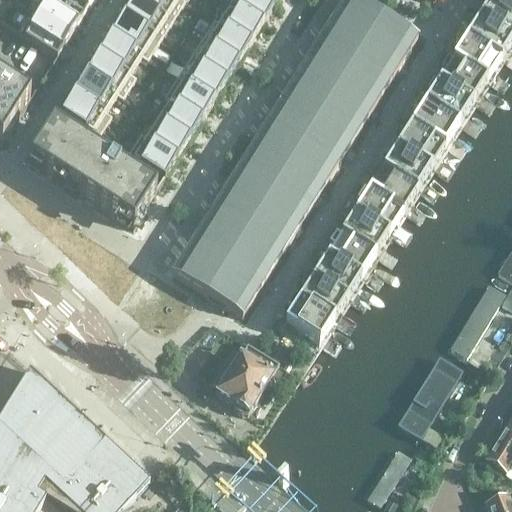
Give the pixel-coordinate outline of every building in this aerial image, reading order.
[(95,2),(92,0),(51,0),(50,1),(83,22),(85,18),(93,6),(95,2)] [(135,0),(133,4),(170,27),(182,8),(176,4),(170,0),(135,0)] [(242,323),(417,43),(347,0),(187,255),(172,279),(214,306),(242,323)] [(235,0),(229,10),(261,30),(273,11),(256,0),(235,0)] [(256,0),(273,11),(279,0),(256,0)] [(511,9),(497,0),(484,0),(482,4),(488,8),(481,19),(481,20),(511,39),(511,9)] [(511,0),(497,0),(511,9),(511,0)] [(83,22),(50,1),(37,22),(70,42),(72,38),(80,26),(83,22)] [(121,23),(158,46),(170,27),(133,4),(121,23)] [(217,30),(249,49),(261,30),(229,10),(217,30)] [(508,52),(511,45),(511,39),(481,20),(481,19),(475,15),(468,26),(475,30),(467,41),(467,42),(501,63),(501,62),(508,52)] [(70,42),(37,22),(24,43),(56,64),(59,59),(67,46),(70,42)] [(140,62),(146,66),(158,46),(121,23),(109,42),(140,62)] [(199,45),(237,68),(249,49),(217,30),(212,26),(199,45)] [(494,74),(501,63),(467,42),(467,41),(461,37),(454,48),(461,52),(453,63),(453,64),(487,85),(487,84),(494,74)] [(97,62),(128,81),(140,62),(109,42),(97,62)] [(187,65),(224,88),(237,68),(199,45),(187,65)] [(480,96),(487,85),(453,64),(453,63),(447,59),(440,70),(447,74),(439,85),(439,86),(473,107),(473,106),(480,96)] [(116,101),(122,104),(134,85),(128,81),(97,62),(85,81),(116,101)] [(175,84),(212,107),(224,88),(187,65),(175,84)] [(73,100),(104,120),(116,101),(85,81),(73,100)] [(466,118),(473,107),(439,86),(439,85),(433,81),(426,92),(433,96),(426,107),(425,108),(459,129),(460,128),(466,118)] [(169,107),(200,126),(212,107),(175,84),(163,103),(169,107)] [(20,100),(3,89),(0,87),(0,149),(1,150),(29,106),(20,100)] [(60,120),(97,143),(98,142),(110,123),(104,120),(73,100),(60,120)] [(452,140),(459,129),(425,108),(426,107),(419,103),(412,114),(419,118),(412,129),(411,130),(445,151),(446,150),(452,140)] [(157,126),(188,146),(200,126),(169,107),(157,126)] [(29,170),(132,235),(164,184),(127,161),(98,142),(97,143),(60,120),(29,170)] [(438,162),(445,151),(411,130),(412,129),(405,125),(398,135),(398,136),(405,140),(398,151),(397,152),(431,173),(432,172),(438,162)] [(145,145),(176,165),(188,146),(157,126),(145,145)] [(127,161),(164,184),(176,165),(145,145),(139,142),(127,161)] [(424,184),(431,173),(397,152),(398,151),(391,147),(384,158),(391,162),(384,173),(383,174),(417,195),(418,194),(424,184)] [(410,206),(417,195),(383,174),(384,173),(377,169),(370,179),(377,184),(370,195),(369,195),(403,217),(404,216),(410,206)] [(396,228),(403,217),(369,195),(370,195),(363,191),(356,201),(363,205),(356,217),(355,217),(389,239),(390,238),(396,228)] [(382,250),(389,239),(355,217),(356,217),(349,213),(342,223),(349,227),(342,239),(341,239),(375,261),(376,260),(382,250)] [(368,272),(375,261),(341,239),(342,239),(335,234),(328,245),(335,249),(328,260),(327,261),(361,283),(362,282),(368,272)] [(511,253),(497,275),(511,285),(511,253)] [(354,293),(361,283),(327,261),(328,260),(321,256),(314,267),(321,271),(314,282),(313,283),(347,305),(348,304),(354,293)] [(340,315),(347,305),(313,283),(314,282),(307,278),(300,289),(307,293),(300,304),(299,305),(333,327),(334,325),(340,315)] [(447,353),(465,364),(505,298),(487,287),(447,353)] [(326,337),(333,327),(299,305),(300,304),(293,300),(287,311),(293,315),(285,328),(318,349),(320,347),(326,337)] [(247,421),(278,371),(242,349),(232,364),(237,367),(217,399),(233,410),(232,412),(236,417),(235,417),(241,420),(247,421)] [(464,378),(442,366),(402,437),(424,449),(464,378)] [(29,375),(0,420),(0,511),(39,511),(45,502),(37,497),(44,486),(71,511),(124,511),(149,486),(104,445),(105,445),(29,375)] [(511,457),(511,433),(507,430),(496,447),(511,457)] [(506,477),(511,466),(511,457),(496,447),(485,464),(506,477)] [(383,511),(414,461),(393,449),(362,501),(379,511),(383,511)] [(511,511),(508,501),(485,509),(486,511),(511,511)]
